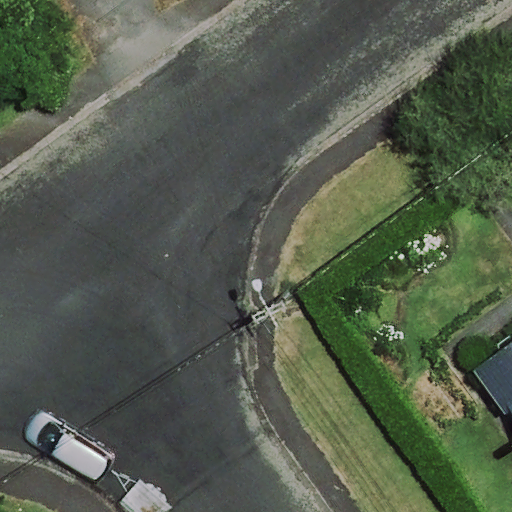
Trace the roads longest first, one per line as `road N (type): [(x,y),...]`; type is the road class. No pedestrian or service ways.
road 1 (residential): [(40,261),(398,0)]
road 2 (residential): [(223,511),(40,261)]
